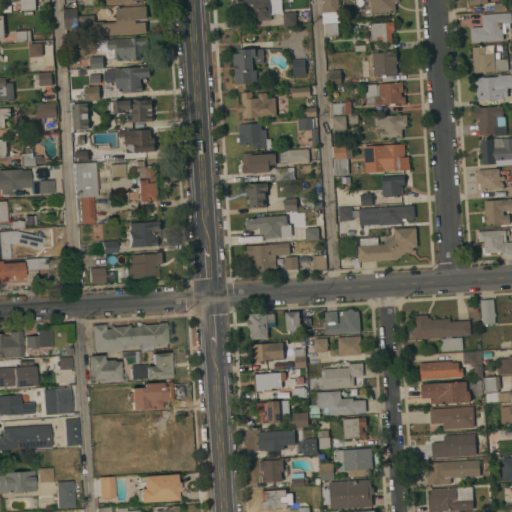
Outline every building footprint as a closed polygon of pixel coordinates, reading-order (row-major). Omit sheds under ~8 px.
[(21,10),(20,0),(35,0),(36,9),(21,10)] [(247,22),(246,12),(231,13),(230,2),(245,0),(269,0),(271,20),(247,22)] [(338,0),(339,11),(323,12),(323,3),(324,3),(324,0),(338,0)] [(399,0),(399,1),(395,1),(396,11),(370,13),(369,0),(399,0)] [(506,2),(506,11),(495,12),(494,3),(506,2)] [(3,12),(3,5),(14,4),(14,11),(3,12)] [(146,5),(147,19),(144,19),(144,22),(146,22),(146,32),(83,36),(82,20),(78,21),(78,27),(66,28),(64,10),(77,9),(78,16),(94,14),(95,22),(103,21),(103,22),(116,22),(115,7),(146,5)] [(296,11),(296,24),(283,25),(283,12),(296,11)] [(511,12),(511,23),(505,23),(506,33),(503,33),(503,40),(471,42),(471,27),(482,26),(481,14),(511,12)] [(370,23),(394,22),(394,30),(393,30),(393,33),(391,33),(392,41),(382,42),(382,39),(371,40),(370,23)] [(325,24),(338,23),(339,35),(326,36),(325,24)] [(30,30),(31,41),(16,42),(15,31),(30,30)] [(148,45),(144,46),(145,51),(140,51),(141,59),(132,59),(131,55),(124,56),(124,57),(120,58),(120,59),(115,59),(114,49),(96,50),(95,40),(147,36),(148,45)] [(42,43),(42,55),(30,56),(29,43),(42,43)] [(472,47),(485,46),(486,54),(493,53),(492,52),(499,52),(499,59),(507,58),(508,70),(474,72),(472,47)] [(233,53),(239,53),(239,50),(263,48),(264,63),(253,63),(253,70),(256,70),(256,82),(235,84),(233,53)] [(372,53),(396,52),(396,61),(395,61),(396,68),(397,68),(397,74),(374,75),(372,53)] [(80,69),(79,59),(90,58),(90,56),(102,56),(103,67),(80,69)] [(304,59),(305,74),(293,75),(292,60),(304,59)] [(105,81),(104,70),(115,69),(144,67),(144,68),(149,68),(150,69),(151,72),(150,73),(150,76),(144,77),(144,78),(140,78),(141,84),(142,84),(143,91),(122,93),(122,87),(116,88),(116,80),(105,81)] [(326,84),(326,73),(329,72),(329,70),(340,69),(341,83),(328,84),(326,84)] [(52,85),(39,85),(39,72),(51,71),(52,85)] [(480,77),(480,78),(481,78),(481,76),(483,76),(483,78),(489,77),(489,76),(492,76),(492,77),(498,77),(498,75),(511,74),(511,88),(509,88),(509,87),(506,88),(506,89),(510,89),(510,96),(507,96),(507,97),(506,97),(506,98),(504,98),(504,97),(503,97),(503,99),(501,99),(501,100),(498,100),(498,99),(496,99),(496,101),(492,101),(492,100),(488,100),(489,101),(484,101),(484,100),(477,100),(476,87),(475,87),(474,77),(480,77)] [(6,82),(13,82),(14,99),(0,100),(0,77),(5,77),(6,82)] [(376,84),(378,84),(399,82),(399,81),(402,81),(403,92),(401,92),(401,96),(405,96),(405,103),(401,104),(400,103),(395,103),(395,105),(390,105),(389,103),(382,104),(382,105),(367,106),(366,97),(365,84),(376,84)] [(99,86),(100,98),(85,99),(84,87),(99,86)] [(292,97),(292,88),(309,87),(310,96),(292,97)] [(267,98),(275,97),(276,116),(243,118),(242,111),(238,112),(237,104),(242,104),(241,92),(252,91),(252,94),(258,94),(258,93),(266,92),(267,98)] [(130,122),(129,109),(123,109),(123,112),(110,113),(109,102),(113,102),(113,100),(131,99),(131,100),(152,99),(153,121),(130,122)] [(332,114),(332,103),(345,103),(345,101),(351,100),(351,114),(332,114)] [(56,103),(57,117),(37,118),(36,105),(56,103)] [(71,103),(88,103),(89,128),(73,129),(71,103)] [(502,105),(503,116),(505,116),(505,125),(506,125),(506,135),(493,135),(493,134),(479,134),(478,117),(474,118),(473,107),(502,105)] [(0,107),(11,107),(11,118),(5,119),(5,128),(0,128),(0,107)] [(303,118),(302,108),(316,107),(316,117),(311,118),(303,118)] [(380,137),(379,130),(384,130),(384,124),(375,125),(374,116),(407,114),(407,125),(405,125),(405,129),(402,129),(402,136),(380,137)] [(345,143),(334,143),(332,116),(346,115),(346,128),(344,128),(345,143)] [(312,128),(317,128),(318,147),(312,147),(311,129),(298,129),(298,118),(303,118),(311,118),(312,128)] [(261,122),(261,129),(265,129),(266,139),(271,138),(271,148),(253,149),(253,143),(240,144),(239,142),(237,142),(236,138),(239,138),(238,124),(261,122)] [(150,129),(151,139),(155,139),(156,151),(134,152),(134,144),(131,144),(132,145),(126,145),(126,144),(125,144),(124,136),(119,137),(118,130),(150,129)] [(511,164),(495,166),(495,163),(483,164),(482,150),(480,150),(480,147),(482,146),(481,140),(511,137),(511,164)] [(404,143),(405,156),(408,156),(409,163),(410,163),(410,169),(365,172),(363,146),(404,143)] [(349,175),(334,176),(333,158),(334,158),(333,147),(352,146),(353,158),(348,158),(349,175)] [(309,149),(309,161),(287,162),(286,150),(309,149)] [(76,164),(75,151),(88,150),(89,163),(76,164)] [(242,153),(257,152),(257,154),(276,153),(276,164),(269,164),(270,171),(243,172),(242,171),(241,167),(243,165),(242,153)] [(33,153),(34,165),(20,166),(19,153),(33,153)] [(145,160),(145,166),(156,165),(158,199),(125,201),(125,192),(130,191),(130,187),(136,187),(136,183),(131,183),(130,170),(135,167),(136,167),(136,161),(145,160)] [(94,170),(96,170),(98,190),(95,190),(96,196),(93,196),(94,222),(80,223),(79,197),(75,197),(73,164),(76,164),(89,163),(93,163),(94,170)] [(124,163),(125,176),(110,177),(109,164),(124,163)] [(288,167),(288,180),(275,181),(275,168),(288,167)] [(0,169),(20,168),(20,170),(29,169),(30,187),(21,188),(21,189),(10,190),(10,194),(0,194),(0,169)] [(499,168),(500,178),(501,178),(501,180),(500,180),(500,181),(502,181),(502,184),(504,184),(504,188),(480,190),(480,183),(478,183),(477,170),(499,168)] [(404,175),(405,186),(402,186),(403,188),(405,188),(405,194),(401,194),(401,195),(382,196),(382,194),(381,194),(381,191),(382,191),(381,176),(404,175)] [(53,179),(54,193),(31,194),(31,186),(38,186),(38,180),(53,179)] [(249,208),(248,195),(247,195),(246,193),(243,193),(242,184),(267,182),(267,194),(265,194),(266,206),(249,208)] [(373,205),(361,206),(360,194),(365,193),(365,191),(368,191),(368,193),(372,193),(373,205)] [(284,199),(296,198),(297,206),(302,206),(302,209),(284,211),(284,199)] [(511,198),(511,210),(509,210),(510,223),(486,225),(485,222),(484,222),(482,222),(482,216),(483,216),(483,215),(485,215),(484,200),(511,198)] [(358,208),(414,205),(415,218),(402,219),(402,223),(379,225),(379,218),(372,218),(372,229),(366,225),(359,225),(358,208)] [(340,221),(338,209),(352,208),(353,220),(340,221)] [(35,224),(25,225),(25,221),(26,221),(26,215),(35,215),(35,224)] [(291,225),(292,236),(264,238),(264,234),(260,234),(260,228),(246,229),(245,219),(257,218),(257,217),(287,215),(287,225),(291,225)] [(23,220),(23,228),(12,228),(11,221),(23,220)] [(160,221),(160,231),(156,231),(156,234),(152,235),(153,238),(158,238),(158,245),(128,247),(128,244),(127,244),(127,241),(128,241),(128,238),(127,238),(127,233),(127,230),(128,230),(128,229),(127,225),(128,225),(128,222),(160,221)] [(65,237),(55,238),(54,227),(65,226),(65,237)] [(318,227),(319,239),(306,240),(305,228),(318,227)] [(394,229),(416,227),(417,247),(413,247),(413,248),(413,250),(412,251),(411,251),(410,252),(408,252),(407,251),(396,259),(360,262),(360,267),(354,267),(353,258),(358,257),(357,245),(360,245),(359,238),(377,237),(378,244),(385,244),(394,237),(394,229)] [(506,229),(507,242),(511,242),(511,256),(502,256),(502,252),(500,252),(501,253),(497,254),(497,252),(490,253),(491,255),(486,255),(483,253),(482,248),(484,247),(484,241),(478,241),(478,238),(477,232),(478,232),(478,231),(506,229)] [(18,245),(19,259),(8,260),(8,258),(0,258),(0,230),(14,230),(44,237),(41,247),(38,250),(29,248),(29,247),(13,243),(8,243),(8,246),(18,245)] [(116,252),(102,253),(103,253),(84,254),(83,246),(102,245),(101,241),(116,241),(116,252)] [(289,243),(290,254),(276,255),(277,270),(256,271),(255,264),(248,265),(247,245),(289,243)] [(60,244),(60,256),(47,257),(46,245),(60,244)] [(162,252),(162,264),(157,264),(158,277),(126,279),(126,278),(122,278),(122,266),(125,266),(125,264),(128,263),(127,255),(162,252)] [(326,255),(327,269),(313,270),(312,255),(326,255)] [(285,270),(284,257),(297,256),(298,269),(285,270)] [(46,259),(47,268),(24,270),(23,260),(46,259)] [(0,263),(22,262),(22,278),(19,278),(20,280),(16,280),(16,278),(0,278),(0,263)] [(103,267),(105,282),(90,283),(88,268),(103,267)] [(495,313),(496,313),(496,316),(495,316),(495,324),(482,325),(480,300),(494,299),(495,313)] [(360,332),(343,333),(343,332),(341,332),(341,333),(340,333),(339,333),(326,333),(325,333),(325,332),(326,331),(325,312),(337,311),(338,323),(340,323),(339,317),(342,317),(342,314),(341,314),(341,311),(342,311),(347,310),(349,309),(352,309),(354,310),(354,311),(359,311),(359,314),(360,332)] [(285,312),(299,311),(300,324),(302,324),(303,332),(297,333),(292,334),(292,330),(286,331),(285,312)] [(267,314),(274,313),(275,326),(268,327),(268,338),(251,339),(251,337),(250,337),(250,333),(251,333),(251,331),(250,331),(250,327),(248,327),(248,320),(250,320),(250,318),(249,318),(249,317),(250,316),(250,314),(266,312),(267,314)] [(414,339),(413,316),(428,315),(428,318),(431,318),(431,319),(450,318),(450,321),(470,320),(471,335),(414,339)] [(91,325),(105,324),(105,329),(109,328),(109,326),(113,325),(113,326),(126,326),(126,324),(130,324),(130,327),(140,326),(140,324),(143,323),(143,325),(157,324),(157,322),(166,322),(166,324),(167,343),(165,343),(165,344),(162,344),(162,343),(155,343),(155,345),(152,345),(152,344),(144,344),(144,345),(142,345),(142,344),(127,345),(127,347),(124,347),(124,345),(123,345),(123,348),(93,350),(91,325)] [(52,346),(38,347),(38,348),(30,349),(30,347),(26,348),(25,336),(37,335),(37,330),(51,329),(52,346)] [(0,334),(2,334),(2,336),(8,335),(8,332),(21,331),(21,337),(22,337),(22,342),(21,343),(22,356),(0,357),(0,334)] [(360,336),(361,354),(339,356),(338,337),(360,336)] [(441,351),(440,339),(462,337),(463,350),(441,351)] [(328,351),(314,352),(313,339),(327,338),(328,351)] [(283,342),(284,358),(273,358),(273,359),(266,360),(266,362),(254,363),(252,344),(283,342)] [(72,347),(73,354),(65,355),(64,348),(72,347)] [(307,367),(295,368),(294,349),(305,348),(307,367)] [(170,377),(130,379),(129,365),(147,364),(147,366),(152,366),(151,353),(168,352),(170,377)] [(481,352),(483,377),(474,378),(473,366),(471,366),(471,363),(464,364),(463,353),(481,352)] [(87,356),(102,354),(103,360),(112,359),(112,361),(118,361),(120,380),(98,381),(98,380),(89,380),(87,356)] [(72,369),(58,369),(52,369),(52,366),(50,367),(50,363),(42,363),(42,358),(50,357),(52,357),(59,357),(71,356),(72,369)] [(511,373),(498,374),(498,366),(501,366),(501,358),(509,358),(508,356),(511,356),(511,373)] [(0,368),(19,367),(18,361),(31,360),(31,366),(33,366),(33,367),(37,367),(38,384),(34,384),(34,385),(12,387),(12,385),(0,385),(0,368)] [(421,379),(420,373),(419,373),(418,368),(420,368),(419,363),(450,361),(450,363),(458,362),(459,368),(463,368),(463,376),(421,379)] [(323,388),(321,369),(349,367),(349,363),(363,362),(363,376),(354,377),(354,386),(323,388)] [(281,372),(281,371),(284,371),(286,373),(286,378),(284,380),(284,381),(282,381),(282,387),(272,388),(272,389),(264,390),(264,391),(255,391),(254,374),(281,372)] [(511,399),(509,400),(509,401),(499,401),(498,392),(485,393),(484,378),(500,377),(501,392),(511,391),(511,399)] [(435,404),(435,403),(431,403),(431,398),(422,398),(421,384),(467,381),(467,391),(469,391),(472,393),(473,396),(472,398),(472,400),(470,402),(435,404)] [(129,410),(145,409),(145,401),(170,400),(170,383),(143,384),(143,387),(128,388),(129,410)] [(304,387),(305,397),(293,398),(292,388),(304,387)] [(71,413),(56,414),(54,389),(69,388),(71,413)] [(340,391),(341,398),(353,398),(353,400),(365,399),(366,412),(329,415),(329,414),(325,414),(324,407),(319,408),(320,417),(311,418),(310,405),(317,404),(317,392),(340,391)] [(0,395),(19,394),(19,401),(32,400),(33,411),(29,411),(30,413),(0,414),(0,395)] [(259,423),(258,411),(257,411),(256,403),(268,402),(268,401),(289,400),(289,415),(281,415),(281,422),(259,423)] [(473,406),(475,427),(443,429),(443,423),(431,424),(430,409),(473,406)] [(293,427),(292,413),(308,412),(309,426),(293,427)] [(344,439),(342,418),(366,417),(367,427),(362,427),(362,431),(365,431),(367,433),(367,434),(366,436),(366,437),(365,438),(344,439)] [(79,445),(65,446),(63,419),(77,418),(79,445)] [(49,425),(50,446),(0,448),(0,435),(2,435),(1,428),(49,425)] [(329,437),(330,437),(331,448),(319,449),(319,438),(318,438),(318,431),(321,431),(321,430),(329,429),(329,437)] [(284,449),(259,450),(259,439),(259,432),(294,430),(295,444),(284,445),(284,449)] [(432,458),(431,442),(444,442),(444,436),(475,433),(477,455),(432,458)] [(304,455),(303,439),(316,438),(318,454),(304,455)] [(372,448),(373,469),(371,469),(371,476),(350,477),(349,470),(344,471),(343,459),(336,460),(336,450),(372,448)] [(511,480),(502,481),(501,458),(511,457),(511,480)] [(283,459),(284,471),(281,471),(282,481),(263,482),(262,476),(263,476),(263,470),(261,470),(260,461),(283,459)] [(479,459),(480,476),(450,478),(451,483),(427,485),(426,468),(429,468),(428,463),(479,459)] [(334,479),(321,480),(320,463),(333,463),(334,479)] [(53,481),(38,482),(37,468),(52,467),(53,481)] [(0,492),(0,472),(34,470),(35,491),(0,492)] [(292,486),(291,473),(304,472),(304,486),(292,486)] [(176,500),(175,475),(141,476),(141,489),(137,489),(138,502),(176,500)] [(98,498),(114,498),(114,476),(98,477),(98,498)] [(371,479),(371,487),(374,487),(374,494),(372,494),(372,507),(331,510),(329,482),(371,479)] [(55,482),(72,480),(74,507),(57,508),(55,482)] [(429,511),(428,495),(431,495),(430,489),(456,488),(457,498),(473,497),(474,509),(429,511)] [(264,509),(263,491),(286,489),(286,495),(291,494),(292,503),(287,503),(288,507),(264,509)] [(298,511),(298,507),(300,507),(299,503),(307,502),(307,507),(309,507),(309,511),(298,511)]
